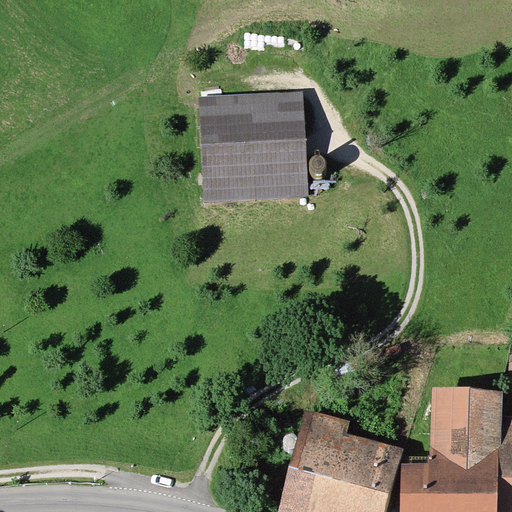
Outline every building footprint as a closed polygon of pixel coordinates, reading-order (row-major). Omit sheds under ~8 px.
[(197,102),(202,204),(302,199),(298,98),(248,100),(248,99),(197,102)] [(307,172),(307,173),(307,176),(308,179),(311,181),(314,183),(317,183),(321,181),(323,179),(324,175),(324,172),(323,169),(320,167),(317,165),(313,165),(310,167),(308,169),(307,172)] [(493,511),(496,421),(497,400),(445,397),(444,437),(433,437),(432,464),(405,463),(404,479),(401,479),(399,511),(493,511)] [(338,441),(341,429),(307,419),(283,503),(317,511),(384,511),(400,458),(338,441)] [(511,511),(511,421),(496,421),(493,511),(511,511)] [(281,449),(282,452),(283,455),(286,456),(289,457),(292,456),(294,454),(295,452),(296,449),(295,446),(293,444),(291,442),(288,442),(285,442),(282,444),(281,447),(281,449)]
